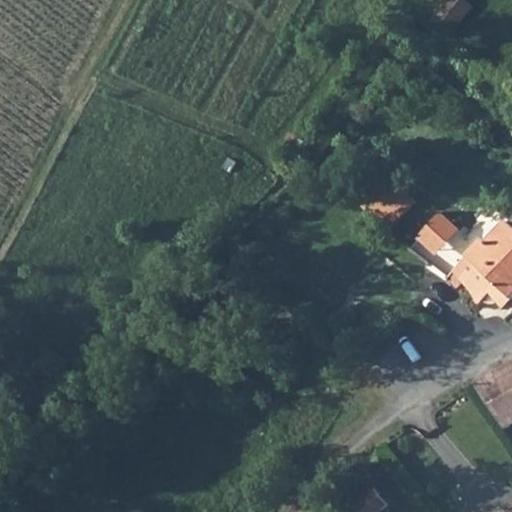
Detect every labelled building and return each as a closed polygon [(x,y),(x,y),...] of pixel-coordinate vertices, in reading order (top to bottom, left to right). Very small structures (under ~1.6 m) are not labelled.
[(467,0),(435,0),(432,5),(460,26),(475,6),(467,0)] [(364,199),(391,222),(418,191),(390,167),(364,199)] [(420,225),(436,239),(456,217),(440,203),(420,225)] [(506,296),(511,289),(511,216),(507,212),(490,231),(486,228),(449,267),(459,278),(465,273),(481,290),(491,281),(499,290),(506,296)] [(364,266),(400,290),(416,267),(382,242),(364,266)] [(262,264),(276,275),(287,262),(273,250),(262,264)] [(511,362),(478,384),(504,430),(511,425),(511,362)] [(371,502),(390,486),(377,470),(358,486),(371,502)] [(511,511),(511,498),(494,511),(511,511)]
